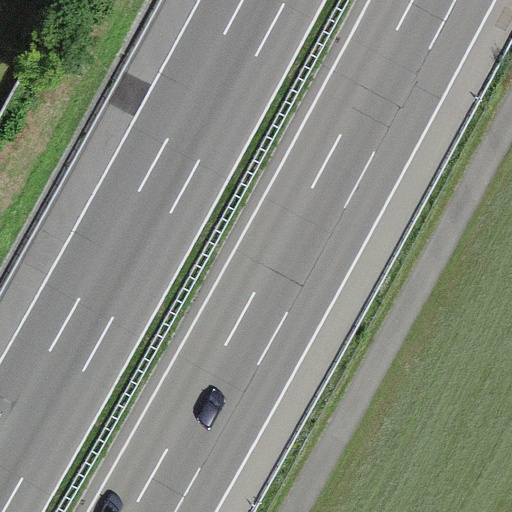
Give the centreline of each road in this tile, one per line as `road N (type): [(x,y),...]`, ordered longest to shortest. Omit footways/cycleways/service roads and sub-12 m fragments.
road 1 (motorway): [(156,511),(436,0)]
road 2 (motorway): [(265,0),(0,479)]
